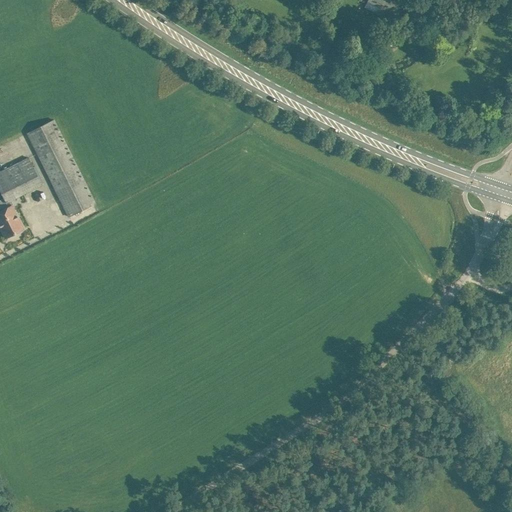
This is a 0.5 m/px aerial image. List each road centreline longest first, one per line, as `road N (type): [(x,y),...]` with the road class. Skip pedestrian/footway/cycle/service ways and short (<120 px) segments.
road 1 (secondary): [(498,191),(307,111),(123,0)]
road 2 (unclassified): [(171,511),(354,390),(469,273)]
